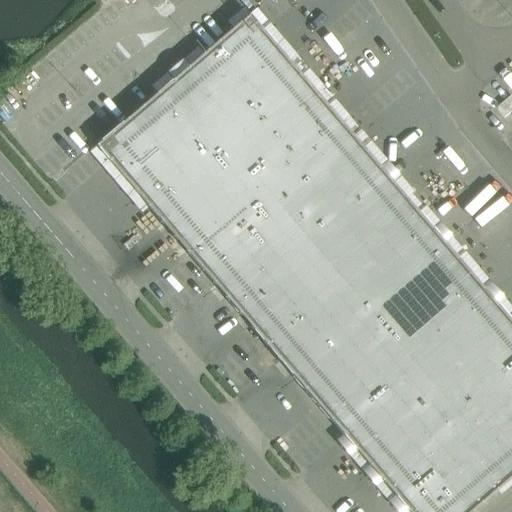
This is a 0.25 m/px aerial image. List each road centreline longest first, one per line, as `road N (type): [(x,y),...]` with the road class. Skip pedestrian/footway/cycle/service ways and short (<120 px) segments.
road 1 (unclassified): [(288,511),(0,173)]
road 2 (unclassified): [(386,0),(455,100)]
